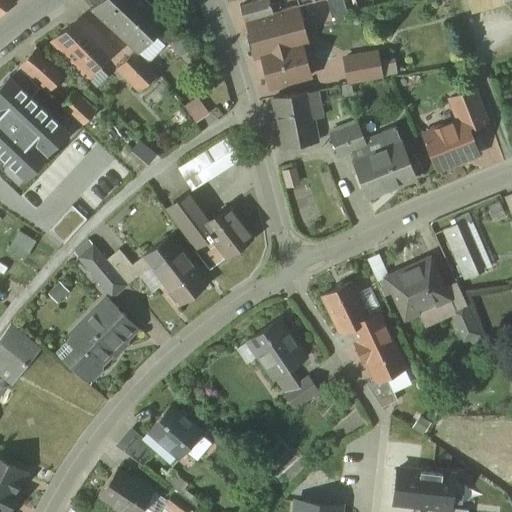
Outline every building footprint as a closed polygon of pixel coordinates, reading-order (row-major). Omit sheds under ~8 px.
[(0,0),(0,13),(13,0),(0,0)] [(123,0),(99,0),(88,12),(132,55),(155,31),(123,0)] [(189,0),(178,0),(185,15),(195,10),(189,0)] [(301,8),(235,23),(255,98),(320,82),(301,8)] [(110,53),(72,16),(45,44),(83,81),(110,53)] [(68,73),(32,41),(8,69),(44,101),(68,73)] [(396,75),(394,62),(375,64),(373,51),(336,56),(339,82),(396,75)] [(8,69),(0,77),(0,142),(39,104),(8,69)] [(449,123),(417,134),(433,178),(474,163),(463,134),(484,127),(471,90),(441,101),(449,123)] [(310,91),(262,101),(273,150),(321,141),(310,91)] [(57,113),(82,121),(89,101),(63,93),(57,113)] [(181,105),(191,121),(205,113),(195,97),(181,105)] [(0,155),(29,187),(70,149),(35,111),(0,142),(0,155)] [(351,119),(321,132),(331,154),(361,141),(351,119)] [(397,142),(338,165),(355,209),(416,187),(397,142)] [(226,143),(181,171),(193,192),(239,164),(226,143)] [(185,185),(156,205),(207,276),(254,243),(226,204),(208,217),(185,185)] [(67,204),(45,229),(61,243),(83,218),(67,204)] [(459,223),(445,230),(466,278),(480,271),(459,223)] [(170,231),(134,260),(174,312),(211,284),(170,231)] [(24,253),(31,239),(15,232),(8,246),(24,253)] [(89,241),(71,257),(107,300),(127,283),(89,241)] [(430,257),(386,278),(405,318),(418,312),(449,298),(443,287),(430,257)] [(332,330),(368,313),(349,275),(313,293),(332,330)] [(449,298),(418,312),(424,326),(453,314),(451,311),(464,305),(465,304),(455,281),(443,287),(449,298)] [(102,295),(50,351),(85,383),(137,328),(107,300),(102,295)] [(464,305),(451,311),(453,314),(464,340),(477,334),(464,305)] [(278,309),(236,337),(270,384),(311,355),(278,309)] [(402,369),(376,313),(345,327),(371,383),(402,369)] [(10,324),(0,337),(0,374),(10,383),(39,347),(10,324)] [(166,397),(134,436),(176,468),(206,429),(166,397)] [(25,471),(0,459),(0,495),(11,501),(25,471)] [(114,461),(90,500),(108,511),(138,511),(156,488),(114,461)] [(448,481),(401,476),(396,511),(478,511),(479,507),(445,503),(448,481)] [(0,511),(6,511),(11,501),(0,495),(0,511)] [(339,511),(341,506),(296,501),(294,511),(339,511)]
